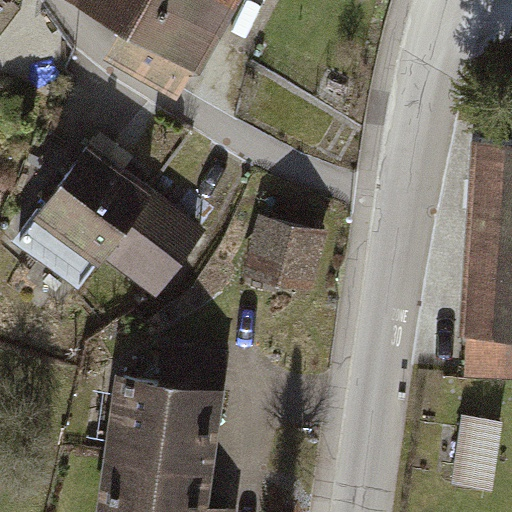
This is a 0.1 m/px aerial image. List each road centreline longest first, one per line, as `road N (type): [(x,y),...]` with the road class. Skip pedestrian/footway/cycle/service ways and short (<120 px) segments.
road 1 (residential): [(400,209),(259,150),(97,57),(59,0)]
road 2 (tertiary): [(359,511),(400,209)]
road 3 (tertiary): [(400,209),(445,0)]
